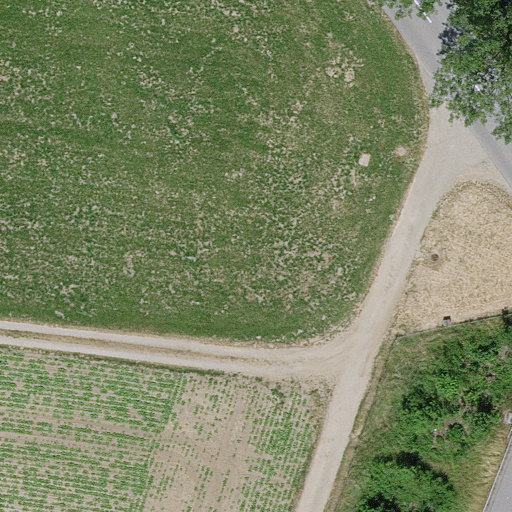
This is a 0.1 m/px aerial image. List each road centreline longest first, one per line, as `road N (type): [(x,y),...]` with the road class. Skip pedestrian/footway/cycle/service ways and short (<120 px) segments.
road 1 (track): [(0,331),(207,357),(364,358)]
road 2 (unclassified): [(470,72),(364,358)]
